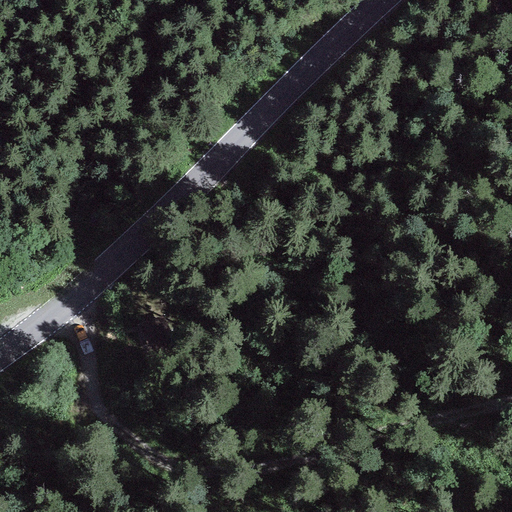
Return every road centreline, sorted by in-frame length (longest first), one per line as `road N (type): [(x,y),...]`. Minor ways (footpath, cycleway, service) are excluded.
road 1 (track): [(71,298),(104,422),(123,441),(184,467),(259,467),(511,402)]
road 2 (tertiary): [(0,354),(71,298),(382,0)]
